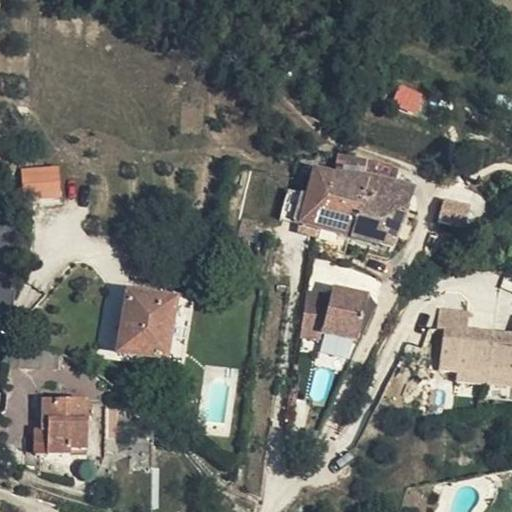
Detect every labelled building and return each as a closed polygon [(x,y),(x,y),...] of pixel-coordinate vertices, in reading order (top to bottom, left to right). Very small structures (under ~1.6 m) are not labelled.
[(365,176),(367,167),(338,161),(335,173),(365,176)] [(393,189),(398,177),(389,172),(367,167),(365,176),(335,173),(334,178),(339,179),(371,182),(393,189)] [(50,193),(50,173),(20,173),(20,193),(50,193)] [(411,193),(393,189),(371,182),(339,179),(334,178),(314,174),(298,225),(393,254),(396,241),(356,229),(364,201),(405,212),(411,193)] [(396,241),(405,212),(364,201),(356,229),(396,241)] [(467,212),(443,205),(437,225),(461,232),(467,212)] [(239,238),(251,242),(257,222),(244,217),(239,238)] [(257,222),(251,242),(260,244),(265,224),(257,222)] [(328,295),(307,294),(299,342),(321,343),(321,338),(356,345),(366,296),(329,289),(328,295)] [(192,299),(172,296),(171,305),(132,299),(121,354),(162,361),(161,370),(180,374),(192,299)] [(471,312),(439,309),(437,332),(442,332),(437,374),(511,382),(511,336),(469,331),(471,312)] [(41,349),(10,348),(3,372),(60,373),(61,360),(41,349)] [(86,454),(87,405),(43,404),(43,435),(49,436),(48,458),(73,458),(73,454),(86,454)]
